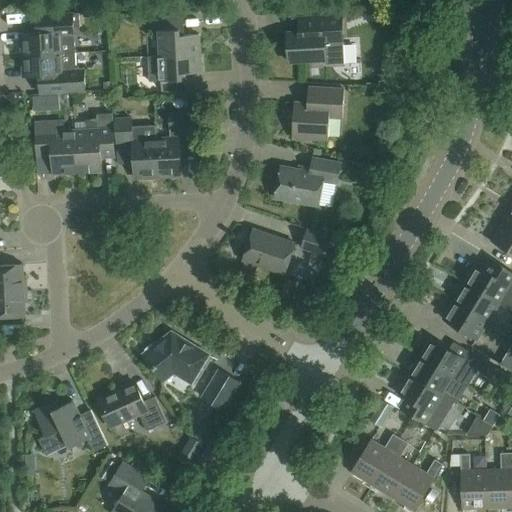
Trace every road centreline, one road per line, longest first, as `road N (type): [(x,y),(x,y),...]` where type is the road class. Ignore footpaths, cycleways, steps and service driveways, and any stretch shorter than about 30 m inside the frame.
road 1 (unclassified): [(320,360),(412,233),(465,126),(486,0)]
road 2 (residential): [(228,205),(245,137),(245,0)]
road 3 (residential): [(53,211),(228,205)]
road 4 (residential): [(320,360),(181,274)]
road 5 (residential): [(63,351),(181,274)]
road 6 (residential): [(63,351),(53,211)]
